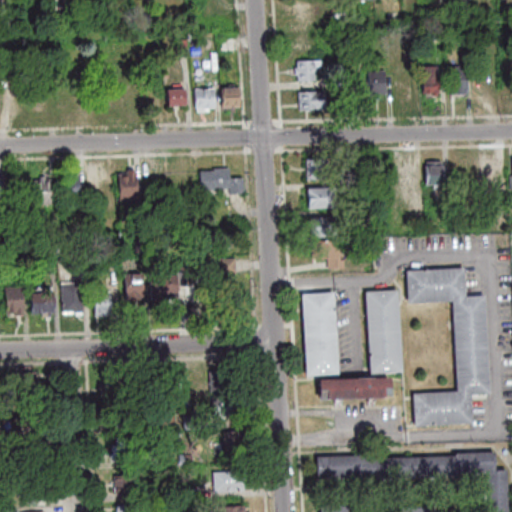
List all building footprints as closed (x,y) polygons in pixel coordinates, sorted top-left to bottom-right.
[(293,22),(311,22),(311,0),(293,0),(293,22)] [(453,21),(453,7),(466,6),(467,20),(453,21)] [(0,32),(0,16),(9,16),(9,32),(0,32)] [(427,28),(435,27),(436,41),(428,41),(427,28)] [(290,62),(307,61),(308,81),(292,82),(291,75),(289,76),(288,69),(291,68),(290,62)] [(414,68),(430,67),(432,92),(429,93),(429,97),(426,97),(426,93),(416,94),(414,68)] [(441,68),(458,67),(460,94),(443,95),(441,68)] [(378,70),(380,94),(362,95),(361,72),(378,70)] [(393,72),(393,95),(411,95),(411,72),(393,72)] [(325,87),(324,77),(338,75),(339,86),(325,87)] [(218,108),(217,88),(235,87),(236,107),(218,108)] [(211,108),(191,108),(190,88),(211,88),(211,108)] [(162,90),(181,89),(181,106),(163,106),(162,90)] [(111,107),(133,107),(133,90),(111,90),(111,107)] [(292,112),(291,93),(317,92),(318,110),(292,112)] [(5,117),(24,117),(23,93),(4,94),(5,117)] [(30,110),(48,110),(48,93),(30,93),(30,110)] [(151,105),(159,105),(159,94),(151,95),(151,105)] [(339,117),(338,103),(351,102),(352,116),(339,117)] [(478,164),(478,158),(491,157),(492,164),(494,164),(495,184),(476,185),(476,164),(478,164)] [(302,180),(301,160),(319,159),(320,179),(302,180)] [(453,189),(471,189),(471,159),(453,159),(453,189)] [(350,176),(350,160),(360,160),(361,176),(350,176)] [(438,165),(439,165),(440,184),(422,185),(421,166),(423,166),(422,161),(438,160),(438,165)] [(401,186),(393,186),(393,167),(394,167),(394,162),(410,162),(410,166),(411,166),(412,185),(410,185),(410,189),(402,189),(401,186)] [(209,170),(209,168),(225,168),(226,177),(239,177),(240,193),(224,194),(224,191),(196,193),(195,171),(209,170)] [(123,173),(123,170),(131,169),(131,173),(133,173),(134,200),(115,201),(114,173),(123,173)] [(76,200),(58,201),(57,175),(75,174),(76,200)] [(47,178),(49,203),(32,204),(30,180),(47,178)] [(304,209),(303,188),(330,188),(330,208),(304,209)] [(405,223),(405,206),(419,206),(420,222),(405,223)] [(305,237),(305,218),(331,217),(331,237),(305,237)] [(131,253),(131,238),(143,238),(144,253),(131,253)] [(324,268),(323,258),(307,259),(307,240),(343,239),(343,252),(336,253),(336,259),(340,259),(340,268),(324,268)] [(212,280),(219,280),(219,274),(215,275),(214,258),(231,258),(232,274),(230,274),(230,280),(231,280),(231,293),(241,293),(241,305),(213,306),(212,280)] [(461,296),(480,295),(485,394),(467,395),(468,424),(410,427),(408,393),(452,391),(447,301),(403,304),(401,271),(459,268),(461,296)] [(120,275),(138,274),(139,298),(136,298),(136,300),(122,301),(120,275)] [(146,276),(173,275),(174,298),(147,299),(146,276)] [(56,283),(78,282),(79,312),(57,313),(56,283)] [(1,287),(19,286),(20,315),(11,315),(11,313),(2,313),(1,287)] [(360,292),(393,290),(398,371),(365,373),(360,292)] [(26,293),(48,292),(49,313),(27,314),(26,293)] [(334,373),(302,375),(297,294),(329,292),(334,373)] [(91,316),(90,295),(106,294),(107,316),(91,316)] [(206,392),(204,372),(232,371),(233,390),(206,392)] [(10,373),(12,399),(31,398),(30,388),(33,388),(32,372),(10,373)] [(314,401),(313,380),(386,378),(386,399),(314,401)] [(104,396),(104,380),(127,379),(128,395),(104,396)] [(212,390),(169,388),(168,416),(211,417),(212,390)] [(208,416),(207,399),(231,398),(233,415),(208,416)] [(105,422),(104,406),(132,404),(133,421),(105,422)] [(16,409),(17,425),(35,425),(35,408),(16,409)] [(180,429),(179,415),(194,414),(195,428),(180,429)] [(220,456),(219,433),(238,432),(239,455),(220,456)] [(128,459),(109,460),(107,438),(127,437),(128,459)] [(14,448),(15,462),(37,461),(37,447),(14,448)] [(482,511),(482,472),(453,473),(453,476),(359,479),(359,477),(312,478),(312,457),(360,455),(360,459),(451,456),(451,453),(490,452),(490,470),(502,469),(503,511),(482,511)] [(142,466),(141,458),(155,457),(155,465),(142,466)] [(209,492),(208,473),(244,471),(245,480),(237,481),(238,490),(209,492)] [(111,494),(110,476),(132,474),(133,492),(111,494)] [(16,477),(17,497),(38,496),(38,476),(16,477)] [(177,500),(176,489),(194,488),(194,499),(177,500)]
